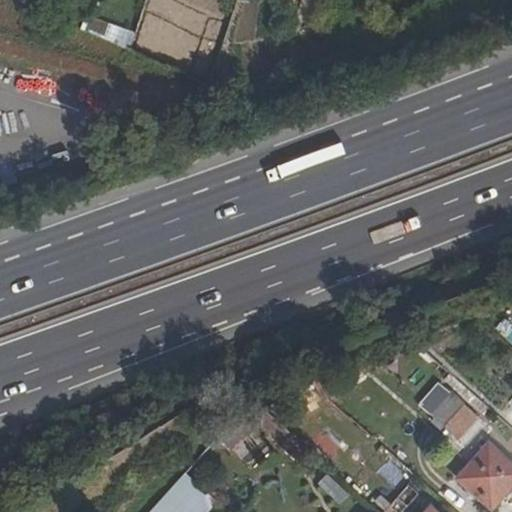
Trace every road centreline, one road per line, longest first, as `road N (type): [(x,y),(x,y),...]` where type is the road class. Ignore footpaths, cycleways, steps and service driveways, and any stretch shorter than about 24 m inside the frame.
road 1 (motorway): [(511,95),(0,287)]
road 2 (motorway): [(0,370),(511,179)]
